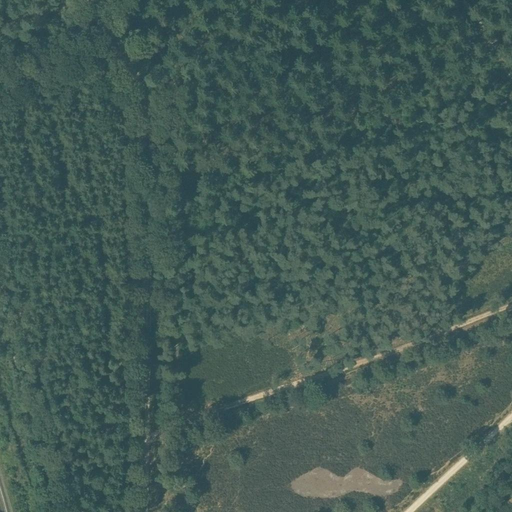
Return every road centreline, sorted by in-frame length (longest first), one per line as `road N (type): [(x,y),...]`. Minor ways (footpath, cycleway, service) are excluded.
road 1 (track): [(146,428),(147,98),(102,0)]
road 2 (track): [(187,432),(511,306)]
